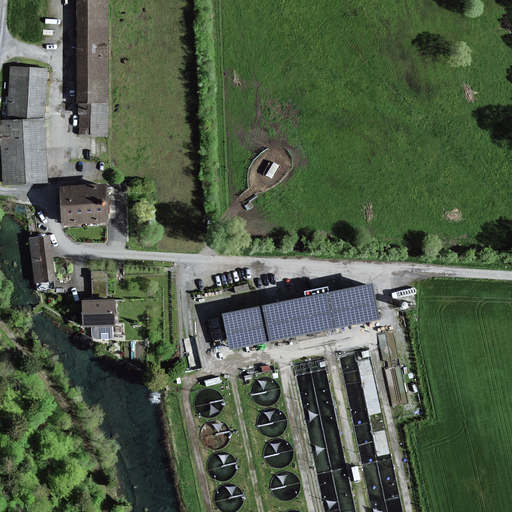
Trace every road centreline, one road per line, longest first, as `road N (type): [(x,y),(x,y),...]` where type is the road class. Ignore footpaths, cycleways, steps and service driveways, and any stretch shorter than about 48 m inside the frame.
road 1 (unclassified): [(511,275),(68,249),(50,202),(0,192)]
road 2 (track): [(371,332),(193,377),(186,405),(209,511)]
road 3 (track): [(279,354),(312,511)]
road 4 (track): [(409,511),(378,367)]
road 5 (track): [(328,343),(353,463)]
